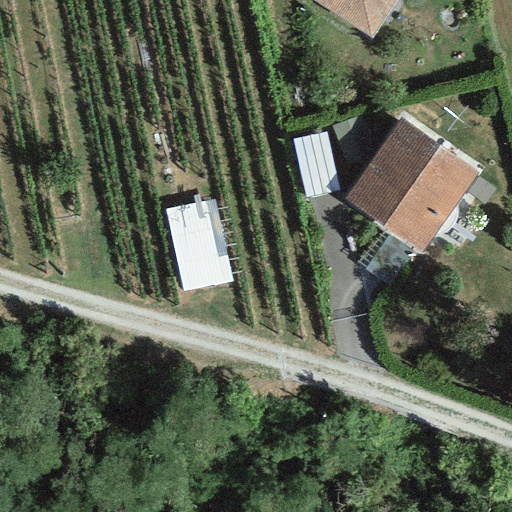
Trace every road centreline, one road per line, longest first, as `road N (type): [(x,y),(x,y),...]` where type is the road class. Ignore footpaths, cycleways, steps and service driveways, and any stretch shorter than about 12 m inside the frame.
road 1 (track): [(0,278),(511,437)]
road 2 (track): [(381,393),(339,208)]
